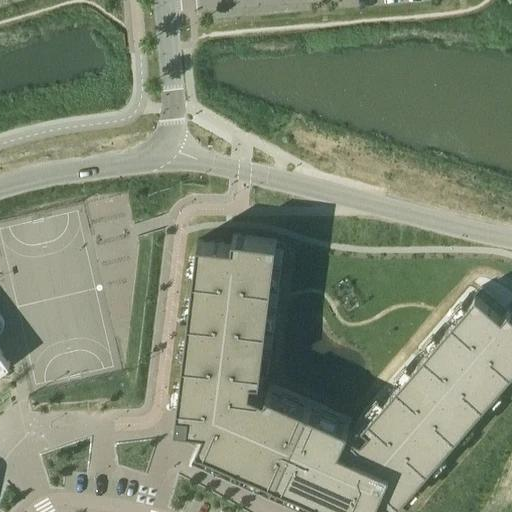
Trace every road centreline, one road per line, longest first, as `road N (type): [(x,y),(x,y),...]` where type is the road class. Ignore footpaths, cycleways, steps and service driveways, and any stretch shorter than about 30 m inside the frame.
road 1 (residential): [(162,147),(511,239)]
road 2 (unclassified): [(0,184),(133,163),(162,147)]
road 3 (unclassified): [(162,147),(173,109),(166,4)]
